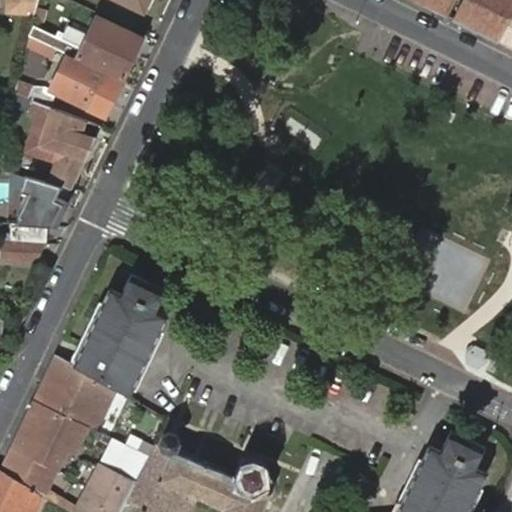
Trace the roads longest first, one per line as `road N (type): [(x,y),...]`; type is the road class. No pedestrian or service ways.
road 1 (residential): [(100,202),(511,405)]
road 2 (residential): [(0,423),(100,202)]
road 3 (residential): [(196,0),(100,202)]
road 4 (residential): [(367,0),(511,69)]
